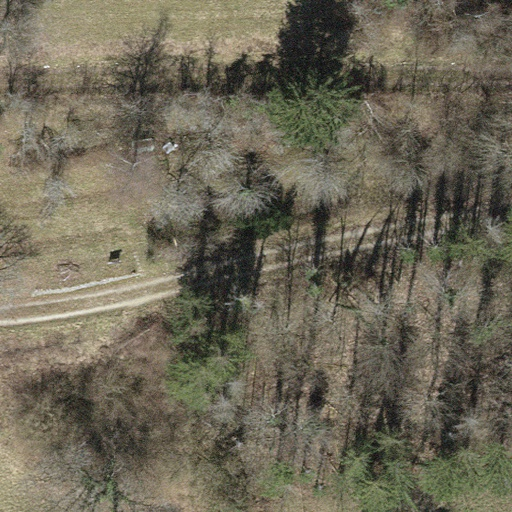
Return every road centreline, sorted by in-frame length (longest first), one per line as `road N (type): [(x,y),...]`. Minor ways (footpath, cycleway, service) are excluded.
road 1 (track): [(0,315),(511,207)]
road 2 (track): [(0,76),(511,71)]
